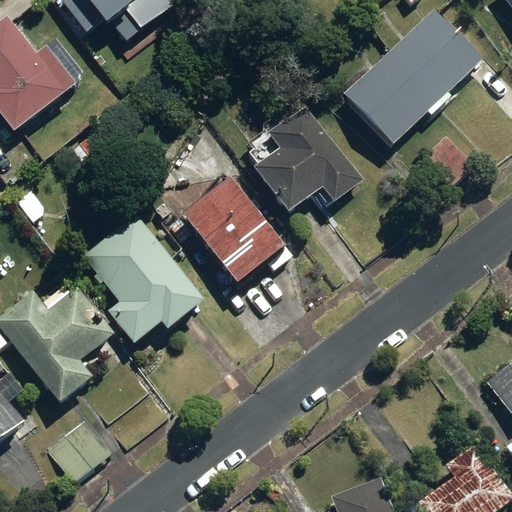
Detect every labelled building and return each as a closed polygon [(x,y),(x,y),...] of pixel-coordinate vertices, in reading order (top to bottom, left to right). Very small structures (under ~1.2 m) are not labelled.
[(71,0),(87,18),(106,40),(122,27),(135,42),(175,7),(168,0),(71,0)] [(511,0),(493,0),(511,25),(511,0)] [(480,68),(432,15),(341,103),(388,154),(425,121),(429,125),(459,98),(453,92),(480,68)] [(0,30),(0,131),(9,142),(18,135),(60,103),(81,86),(54,51),(33,68),(2,29),(0,30)] [(363,187),(308,113),(299,101),(259,131),(264,137),(247,150),(253,158),(247,162),(256,175),(250,179),(285,226),(321,199),(331,211),(363,187)] [(474,171),(446,142),(422,165),(449,194),(474,171)] [(83,144),(67,158),(86,178),(102,164),(83,144)] [(275,234),(264,242),(225,189),(177,225),(232,299),(268,272),(274,280),(296,263),(275,234)] [(30,194),(14,207),(32,230),(49,217),(30,194)] [(130,353),(157,333),(164,342),(200,314),(130,224),(99,248),(78,265),(115,312),(104,320),(130,353)] [(0,357),(7,352),(56,415),(89,389),(81,379),(99,365),(93,358),(111,344),(66,286),(39,308),(33,300),(21,309),(0,325),(0,357)] [(511,368),(483,390),(511,428),(511,450),(500,459),(511,474),(511,368)] [(0,377),(0,448),(20,434),(4,412),(18,401),(0,377)] [(112,462),(85,423),(43,452),(70,491),(112,462)] [(503,511),(511,506),(511,504),(474,451),(441,474),(451,488),(416,511),(503,511)] [(387,511),(378,485),(329,502),(332,511),(387,511)]
